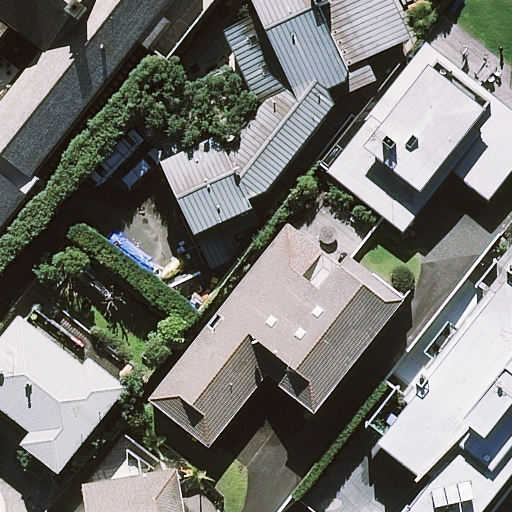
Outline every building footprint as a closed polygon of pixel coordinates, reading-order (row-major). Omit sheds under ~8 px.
[(0,0),(49,38),(0,102),(0,239),(44,181),(32,172),(161,0),(0,0)] [(240,233),(268,221),(261,206),(299,171),(312,153),(349,96),(376,84),(367,61),(414,41),(402,13),(421,5),(419,0),(260,0),(267,15),(231,30),(264,111),(261,114),(258,117),(255,121),(252,124),(249,128),(247,131),(233,137),(172,164),(217,267),(248,254),(240,233)] [(511,78),(511,74),(445,20),(325,166),(405,231),(455,170),(491,200),(511,174),(511,103),(500,93),(511,78)] [(313,234),(298,221),(155,400),(213,447),(273,372),(322,412),(406,308),(313,234)] [(511,247),(485,283),(495,291),(413,399),(398,388),(369,426),(434,475),(406,511),(495,511),(511,490),(511,247)] [(94,367),(30,317),(0,355),(0,398),(41,431),(31,443),(67,472),(135,386),(101,359),(94,367)] [(206,511),(206,509),(192,511),(185,469),(92,486),(96,511),(206,511)]
